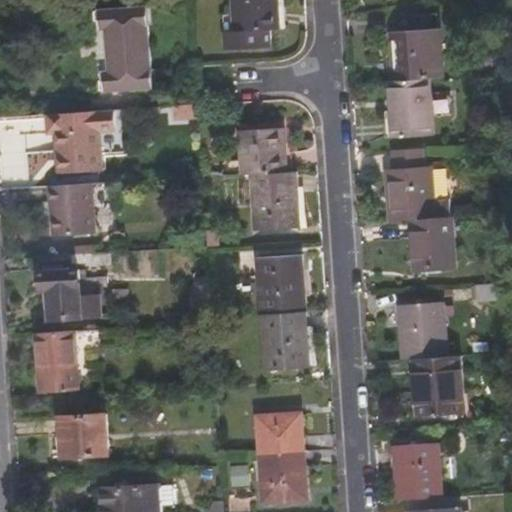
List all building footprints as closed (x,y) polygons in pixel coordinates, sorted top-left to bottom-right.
[(281,34),(279,0),(235,0),(236,37),(225,38),(225,56),(270,53),(269,35),(281,34)] [(101,72),(102,94),(150,90),(146,11),(96,13),(97,31),(106,31),(108,72),(101,72)] [(413,15),(413,32),(438,31),(436,13),(413,15)] [(382,74),(383,85),(388,84),(430,81),(445,80),(440,31),(438,31),(413,32),(395,33),(397,72),(382,74)] [(430,81),(388,84),(391,142),(434,139),(430,81)] [(198,109),(173,111),(173,122),(199,121),(198,109)] [(119,113),(48,118),(48,133),(51,134),(61,133),(63,161),(59,162),(60,174),(101,170),(101,158),(122,156),(119,113)] [(61,133),(51,134),(53,175),(60,174),(59,162),(63,161),(61,133)] [(239,139),(240,182),(248,181),(284,180),(281,137),(239,139)] [(425,153),(391,154),(392,173),(425,171),(425,153)] [(385,206),(385,223),(414,222),(449,220),(447,201),(432,202),(430,170),(425,171),(392,173),(388,174),(390,204),(385,206)] [(297,237),(293,179),(284,180),(248,181),(252,239),(297,237)] [(92,197),(48,199),(51,249),(97,247),(92,197)] [(449,220),(414,222),(417,274),(458,271),(455,219),(449,220)] [(207,239),(207,249),(207,254),(215,253),(216,238),(207,239)] [(260,319),(305,315),(300,258),(256,261),(260,319)] [(44,297),(44,322),(95,319),(94,297),(76,298),(74,272),(38,274),(39,297),(44,297)] [(210,292),(209,275),(197,275),(198,293),(210,292)] [(505,285),(475,287),(477,302),(505,301),(505,285)] [(400,309),(405,362),(415,361),(450,358),(446,306),(400,309)] [(309,368),(305,315),(260,319),(264,371),(309,368)] [(84,333),(86,355),(99,355),(98,332),(84,333)] [(74,334),(77,390),(87,390),(86,355),(84,333),(74,334)] [(74,334),(38,335),(40,392),(77,390),(74,334)] [(450,358),(415,361),(420,418),(469,415),(465,358),(450,358)] [(259,418),(261,458),(305,455),(302,414),(259,418)] [(37,424),(39,462),(84,459),(82,422),(37,424)] [(399,446),(403,501),(448,498),(443,442),(399,446)] [(305,455),(261,458),(264,505),(309,501),(305,455)] [(231,472),(233,496),(245,496),(243,471),(231,472)] [(153,511),(153,492),(99,494),(100,511),(153,511)]
